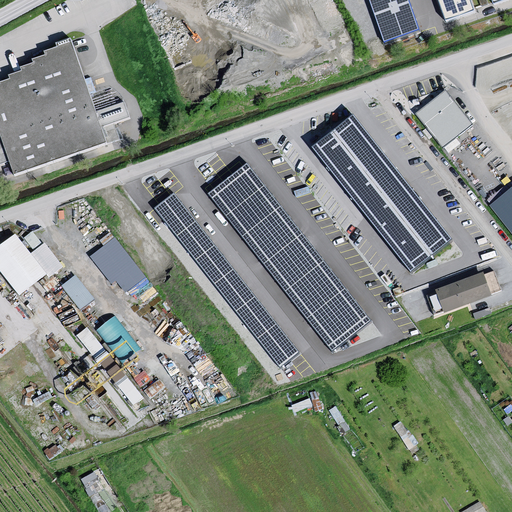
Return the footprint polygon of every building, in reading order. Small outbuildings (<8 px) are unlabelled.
[(421,31),(409,0),(369,0),(385,44),(421,31)] [(468,0),(436,0),(445,25),(474,16),(468,0)] [(0,137),(9,164),(14,177),(107,146),(71,42),(57,48),(58,53),(46,56),(47,61),(34,63),(35,67),(21,71),(23,76),(10,79),(11,83),(0,86),(0,137)] [(86,78),(90,90),(95,89),(91,76),(86,78)] [(473,124),(445,90),(415,114),(443,148),(473,124)] [(453,239),(354,117),(313,150),(411,272),(453,239)] [(0,167),(9,164),(0,137),(0,167)] [(246,164),(208,194),(332,350),(370,320),(246,164)] [(511,189),(490,207),(511,233),(511,189)] [(174,193),(155,208),(280,366),(299,351),(174,193)] [(63,263),(46,240),(31,252),(16,232),(0,243),(0,269),(19,295),(63,263)] [(90,254),(112,283),(117,280),(128,295),(149,279),(116,235),(90,254)] [(76,273),(62,284),(81,308),(95,297),(76,273)] [(484,273),(436,291),(444,314),(493,296),(484,273)] [(97,328),(111,346),(129,333),(114,314),(97,328)] [(122,361),(137,350),(128,338),(113,349),(122,361)] [(101,343),(73,367),(104,406),(132,385),(101,343)] [(94,471),(82,478),(85,482),(97,475),(94,471)] [(482,501),(462,508),(463,511),(483,511),(486,511),(482,501)] [(111,511),(106,502),(99,506),(102,511),(111,511)]
